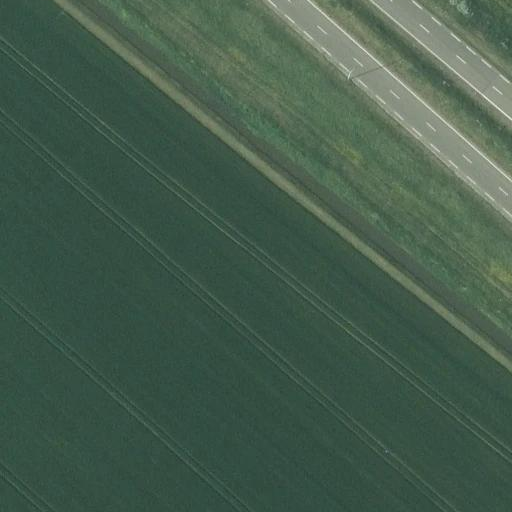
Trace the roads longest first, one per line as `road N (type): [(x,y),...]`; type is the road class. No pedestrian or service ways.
road 1 (primary): [(289,0),(511,195)]
road 2 (primary): [(511,109),(388,0)]
